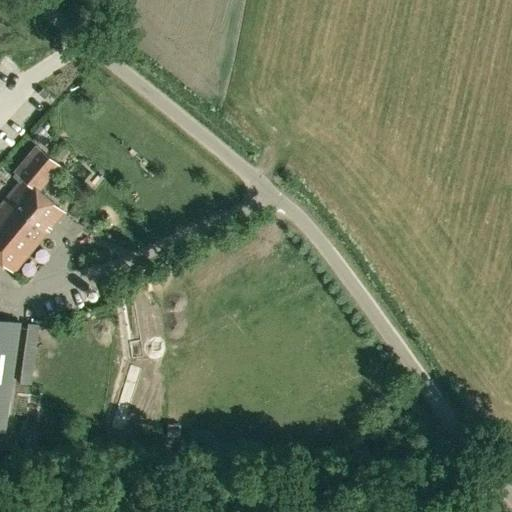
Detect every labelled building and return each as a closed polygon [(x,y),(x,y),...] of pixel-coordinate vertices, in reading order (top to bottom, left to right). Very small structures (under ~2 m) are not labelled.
[(13,175),(20,182),(0,205),(0,261),(12,271),(63,210),(37,188),(59,163),(37,145),(15,171),(16,172),(13,175)] [(129,293),(118,296),(133,360),(145,357),(129,293)] [(19,322),(0,319),(0,430),(4,432),(19,322)] [(138,370),(138,434),(150,434),(150,370),(138,370)] [(30,386),(32,373),(20,372),(19,384),(30,386)]
